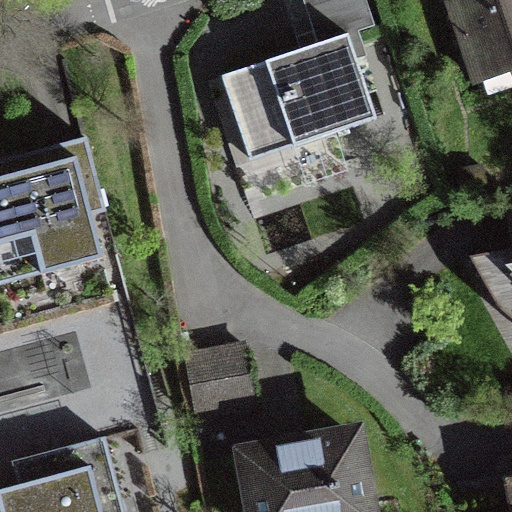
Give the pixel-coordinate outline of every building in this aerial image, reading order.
[(302,0),(317,44),(347,34),(374,25),(365,0),(302,0)] [(511,0),(456,0),(451,2),(477,77),(511,65),(511,0)] [(376,119),(347,34),(317,44),(221,76),(250,161),(376,119)] [(0,327),(113,298),(85,191),(0,213),(0,327)] [(511,319),(511,248),(473,256),(469,256),(497,306),(511,319)] [(244,344),(187,355),(197,414),(255,404),(244,344)] [(367,511),(354,435),(305,444),(298,439),(280,442),(277,449),(244,455),(254,511),(367,511)] [(24,509),(11,511),(125,511),(110,451),(16,476),(24,509)]
